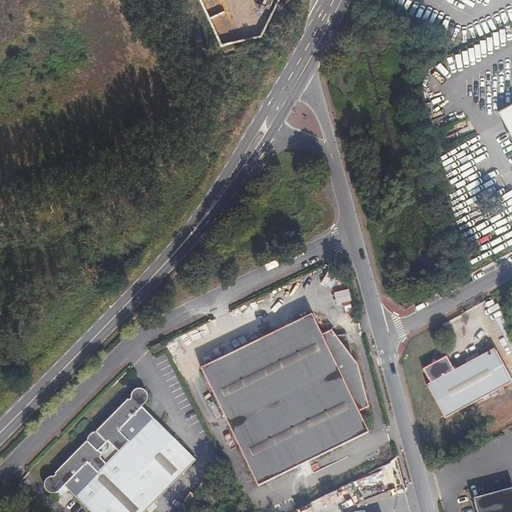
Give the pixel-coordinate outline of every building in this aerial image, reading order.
[(511,104),(502,110),(511,126),(511,104)] [(357,358),(341,338),(336,332),(325,338),(314,317),(204,374),(264,485),(298,469),(375,433),(364,413),(374,407),(362,366),(357,358)] [(353,336),(341,338),(357,358),(353,336)] [(161,342),(151,347),(154,352),(164,347),(161,342)] [(444,418),(511,383),(494,349),(454,371),(446,357),(438,361),(433,360),(432,365),(423,369),(430,383),(427,385),(444,418)] [(144,511),(196,459),(142,405),(146,401),(147,399),(148,396),(147,393),(146,391),(144,389),(141,388),(136,389),(135,389),(133,391),(132,393),(131,397),(97,432),(93,432),(90,434),(89,436),(88,438),(88,440),(88,441),(54,476),(50,477),(46,480),(45,485),(46,488),(48,490),(50,492),(53,493),(57,492),(59,491),(64,485),(72,492),(92,511),(144,511)] [(264,485),(251,491),(259,511),(263,511),(306,493),(298,469),(264,485)] [(511,511),(511,487),(474,497),(478,511),(511,511)]
